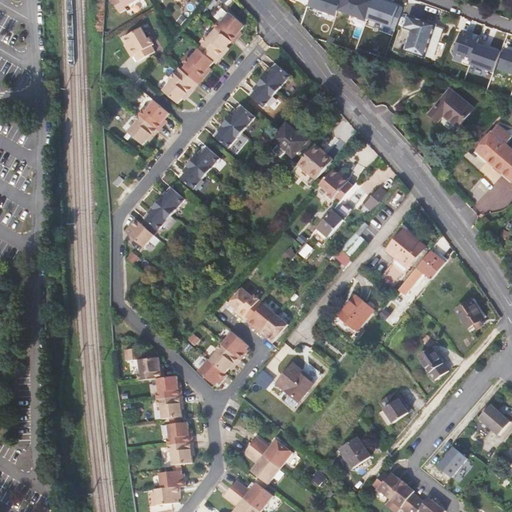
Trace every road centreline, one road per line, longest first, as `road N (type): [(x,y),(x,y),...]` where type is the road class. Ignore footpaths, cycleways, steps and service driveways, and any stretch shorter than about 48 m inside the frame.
road 1 (residential): [(183,511),(217,468),(210,402),(118,302),(117,217),(278,25)]
road 2 (residential): [(39,97),(34,426),(61,511)]
road 3 (tertiary): [(511,307),(370,124),(278,25)]
road 4 (residential): [(511,348),(413,458),(413,474),(452,511)]
road 5 (track): [(511,317),(391,453)]
